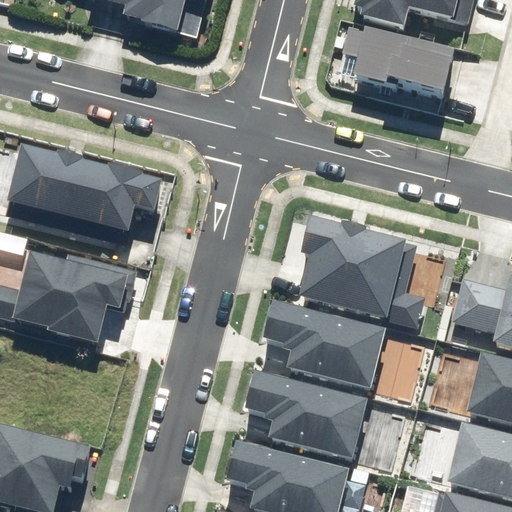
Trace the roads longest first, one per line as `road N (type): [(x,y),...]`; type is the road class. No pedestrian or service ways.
road 1 (residential): [(149,511),(249,134)]
road 2 (residential): [(511,199),(249,134)]
road 3 (residential): [(249,134),(0,71)]
road 4 (residential): [(249,134),(283,0)]
